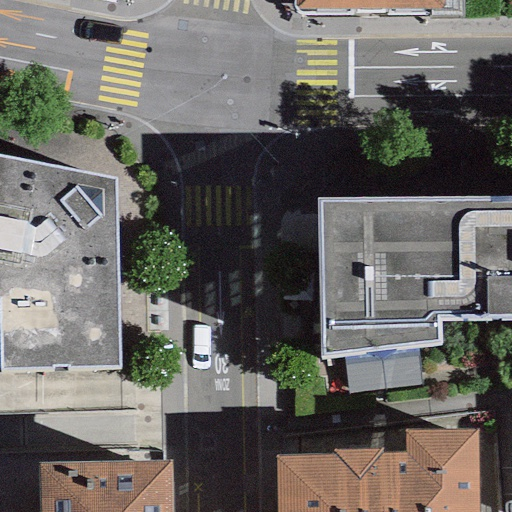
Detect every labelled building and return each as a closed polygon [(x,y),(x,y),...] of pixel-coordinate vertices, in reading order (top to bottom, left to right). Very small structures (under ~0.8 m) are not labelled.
[(294,0),(295,6),(296,10),(300,12),(351,14),(349,9),(387,9),(386,13),(460,12),(460,0),(294,0)] [(115,180),(0,157),(0,297),(1,298),(0,328),(0,371),(118,369),(115,180)] [(511,201),(319,200),(323,362),(437,346),(437,317),(511,317),(511,201)] [(478,511),(477,431),(404,432),(404,453),(382,453),(382,449),(333,450),(333,455),(275,456),(275,511),(478,511)] [(170,511),(168,459),(38,464),(40,511),(170,511)]
